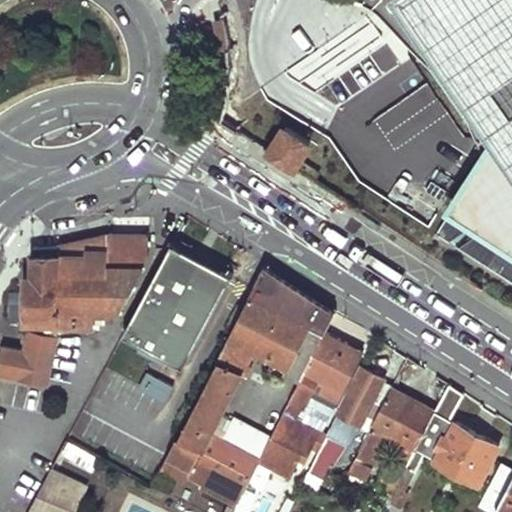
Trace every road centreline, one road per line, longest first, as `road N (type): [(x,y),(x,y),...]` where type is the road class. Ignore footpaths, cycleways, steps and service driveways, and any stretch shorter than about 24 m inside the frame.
road 1 (secondary): [(117,143),(252,221),(325,248)]
road 2 (secondary): [(325,248),(271,192),(147,105)]
road 3 (secondary): [(325,248),(511,366)]
road 4 (secondary): [(147,105),(82,100),(27,117),(0,138)]
